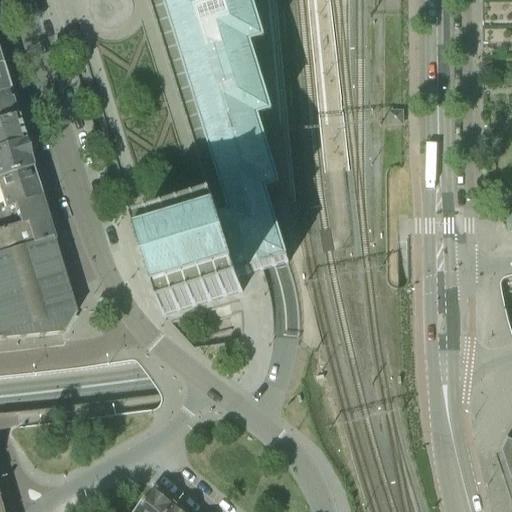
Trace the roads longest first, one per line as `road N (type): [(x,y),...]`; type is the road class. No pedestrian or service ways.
road 1 (tertiary): [(511,309),(322,350),(0,395)]
road 2 (residential): [(138,332),(23,0)]
road 3 (residential): [(439,276),(436,0)]
road 4 (residential): [(471,272),(467,0)]
road 5 (residential): [(207,389),(299,461),(322,511)]
road 6 (residential): [(138,332),(85,354),(0,363)]
road 7 (residential): [(471,511),(451,442),(444,375)]
road 8 (residential): [(27,511),(149,444)]
